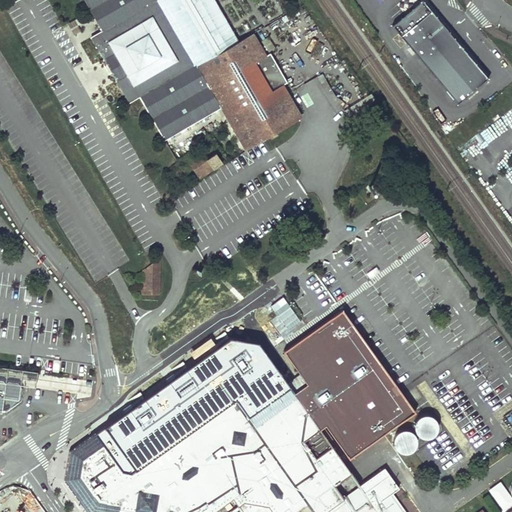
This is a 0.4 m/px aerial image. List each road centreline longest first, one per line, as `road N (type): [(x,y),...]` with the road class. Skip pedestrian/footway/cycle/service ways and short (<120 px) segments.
road 1 (residential): [(110,402),(91,296),(0,173)]
road 2 (unclassified): [(110,402),(308,261)]
